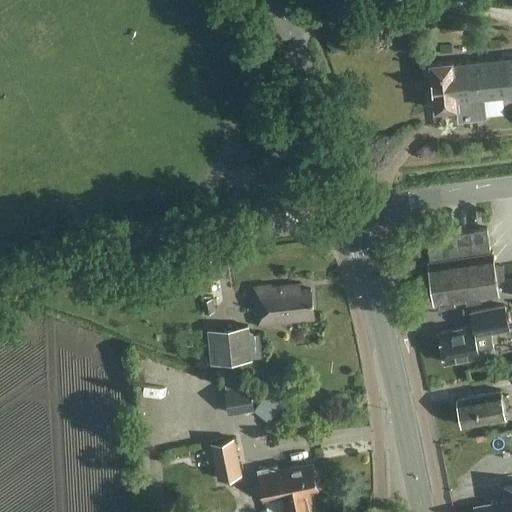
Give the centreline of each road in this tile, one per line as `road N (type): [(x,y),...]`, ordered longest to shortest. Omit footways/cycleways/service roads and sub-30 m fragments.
road 1 (unclassified): [(0,285),(88,248),(350,211)]
road 2 (secondary): [(423,511),(350,211)]
road 3 (secondary): [(350,211),(277,0)]
road 4 (tertiary): [(350,211),(511,187)]
